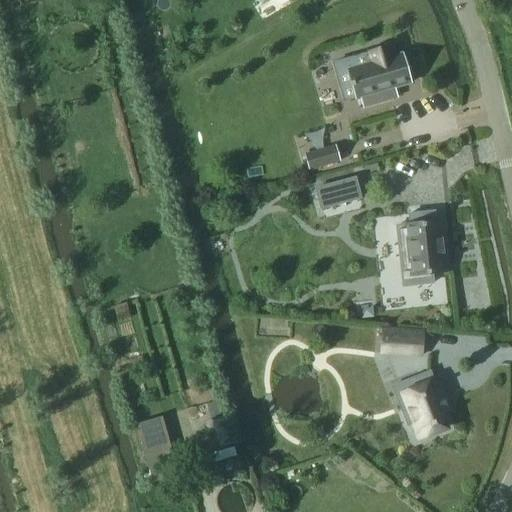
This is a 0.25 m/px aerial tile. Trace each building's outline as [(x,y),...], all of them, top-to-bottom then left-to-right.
[(350,87),(353,87),(356,99),(361,98),(364,108),(391,100),(388,90),(411,84),(402,54),(394,56),(391,45),(368,52),(371,63),(348,70),(351,82),(349,83),(350,87)] [(305,154),(310,170),(339,162),(334,146),(305,154)] [(321,208),(359,198),(354,179),(316,189),(321,208)] [(411,261),(413,284),(432,282),(431,272),(443,271),(438,222),(434,222),(433,213),(410,215),(411,225),(397,226),(401,262),(411,261)] [(383,329),(382,337),(397,339),(396,354),(422,356),(423,332),(383,329)] [(430,371),(413,378),(417,387),(401,393),(407,409),(402,411),(408,426),(412,424),(418,439),(446,428),(440,413),(449,410),(437,379),(434,381),(430,371)] [(216,401),(207,403),(223,457),(232,455),(216,401)] [(162,417),(135,425),(152,483),(178,476),(162,417)]
